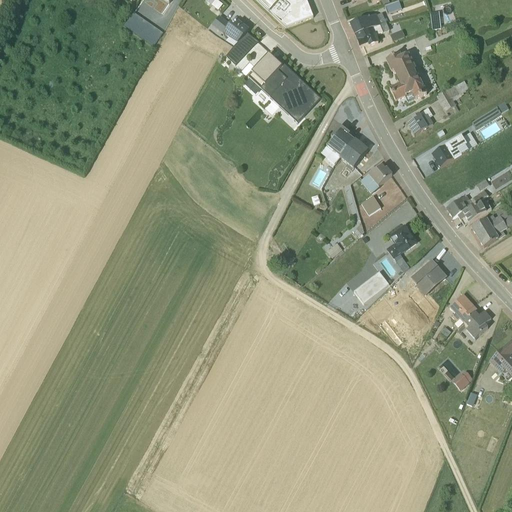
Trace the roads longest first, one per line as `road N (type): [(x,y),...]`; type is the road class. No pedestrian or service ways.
road 1 (track): [(472,511),(396,360),(257,266),(325,123),(357,84)]
road 2 (residential): [(347,57),(376,129),(420,202),(511,306)]
road 3 (residential): [(347,57),(310,65),(297,59),(237,0)]
